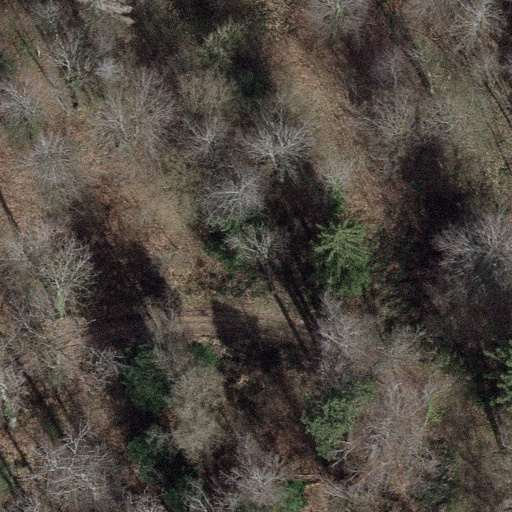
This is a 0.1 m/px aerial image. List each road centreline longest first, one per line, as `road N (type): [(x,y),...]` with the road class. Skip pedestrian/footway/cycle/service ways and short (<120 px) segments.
road 1 (track): [(442,394),(480,233),(486,167),(473,113),(382,0)]
road 2 (track): [(442,394),(461,473),(449,511)]
